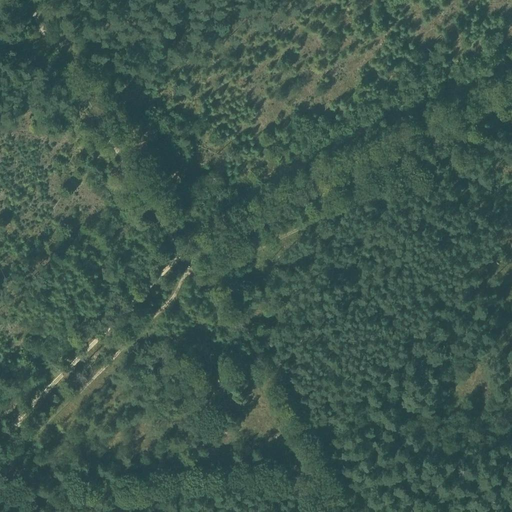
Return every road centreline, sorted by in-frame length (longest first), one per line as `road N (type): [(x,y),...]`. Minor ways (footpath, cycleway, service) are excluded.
road 1 (track): [(511,94),(182,255)]
road 2 (unknown): [(209,264),(232,261),(511,120)]
road 3 (track): [(31,6),(182,255)]
road 4 (unknown): [(189,271),(176,295),(0,474)]
road 5 (track): [(182,255),(0,437)]
